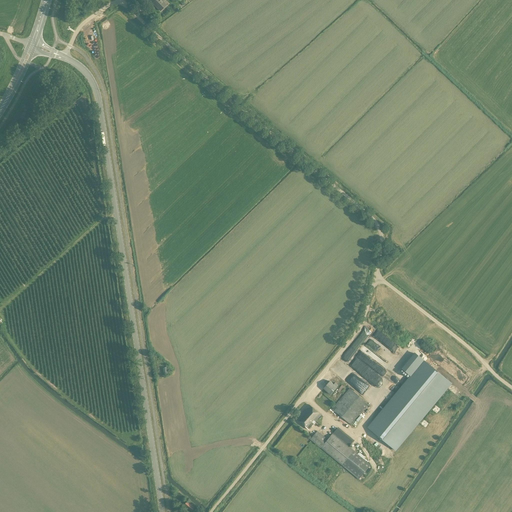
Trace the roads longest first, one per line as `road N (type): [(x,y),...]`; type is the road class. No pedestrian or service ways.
road 1 (unclassified): [(375,280),(381,232),(373,219),(124,3),(83,23),(65,59)]
road 2 (tertiary): [(161,511),(99,104),(85,71),(65,59)]
road 3 (unclassified): [(211,511),(355,334),(375,280)]
road 4 (unclassified): [(511,391),(447,330),(375,280)]
road 5 (unknown): [(115,208),(6,303)]
